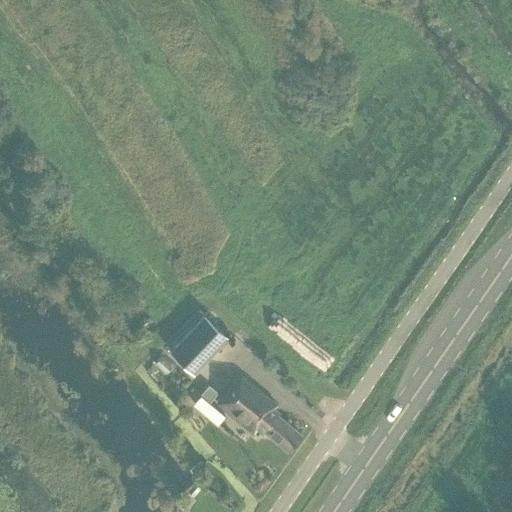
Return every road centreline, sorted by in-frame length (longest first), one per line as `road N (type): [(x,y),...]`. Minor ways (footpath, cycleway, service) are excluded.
road 1 (unclassified): [(277,511),(511,174)]
road 2 (primary): [(333,511),(511,254)]
